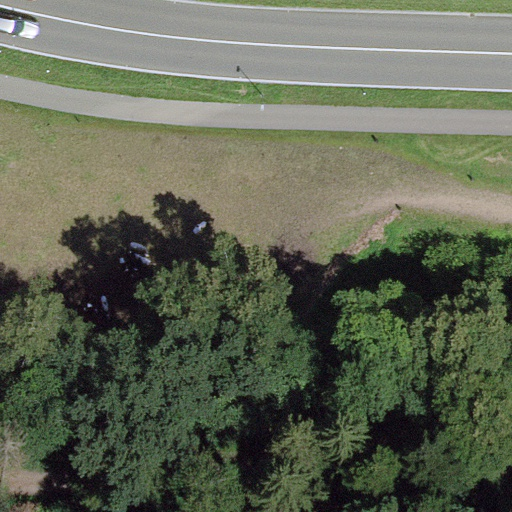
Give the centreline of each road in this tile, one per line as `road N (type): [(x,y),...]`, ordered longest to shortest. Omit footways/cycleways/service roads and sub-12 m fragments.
road 1 (secondary): [(0,4),(141,31),(511,55)]
road 2 (track): [(0,469),(511,470)]
